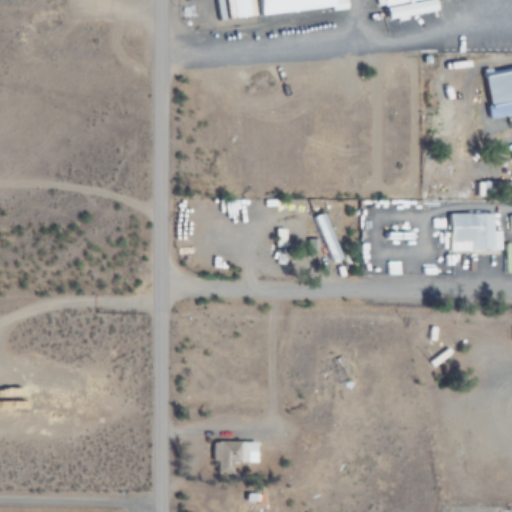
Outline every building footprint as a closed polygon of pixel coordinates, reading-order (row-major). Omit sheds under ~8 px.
[(329,8),(327,0),(251,0),(254,17),(329,8)] [(380,0),(385,32),(419,27),(420,32),(435,30),(430,0),(429,0),(425,1),(425,0),(380,0)] [(478,74),(486,120),(511,115),(511,71),(511,69),(478,74)] [(474,196),(510,196),(510,181),(474,181),(474,196)] [(309,217),(329,271),(341,267),(321,212),(309,217)] [(445,250),(500,250),(500,213),(445,213),(445,250)] [(373,266),(373,242),(357,242),(357,266),(373,266)] [(337,381),(335,357),(319,358),(321,382),(337,381)] [(253,442),(209,442),(209,475),(227,475),(227,464),(253,464),(253,442)]
